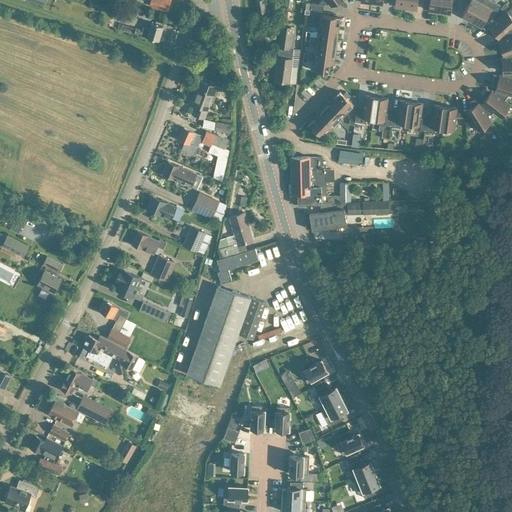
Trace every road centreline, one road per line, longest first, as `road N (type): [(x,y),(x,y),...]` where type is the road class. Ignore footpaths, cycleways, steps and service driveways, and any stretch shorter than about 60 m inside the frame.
road 1 (unclassified): [(0,448),(136,178),(195,15),(229,6)]
road 2 (tertiary): [(412,511),(381,424),(299,269),(260,137)]
road 3 (residential): [(347,70),(355,20),(460,35),(478,58),(475,72),(454,87),(358,75)]
road 4 (unknown): [(325,324),(247,357),(227,426)]
road 5 (unknown): [(290,128),(351,169),(430,180)]
road 6 (tertiary): [(260,137),(229,6)]
